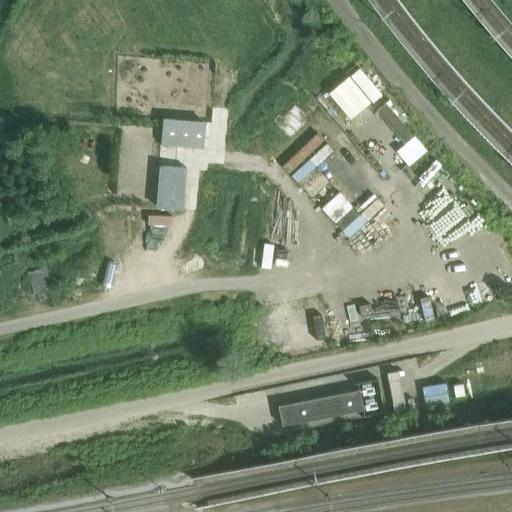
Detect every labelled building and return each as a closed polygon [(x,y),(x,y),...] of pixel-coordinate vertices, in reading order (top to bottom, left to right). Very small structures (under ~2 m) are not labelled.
[(264,142),(348,232),(387,196),(303,106),(264,142)] [(163,119),(161,144),(203,148),(206,123),(163,119)] [(161,165),(158,208),(183,210),(186,167),(161,165)] [(511,255),(511,247),(436,171),(413,194),(450,231),(446,235),(489,278),(511,255)] [(308,250),(323,266),(352,239),(337,223),(327,232),(327,233),(308,250)] [(425,386),(429,404),(450,399),(447,382),(425,386)] [(360,406),(356,386),(275,402),(279,422),(360,406)]
